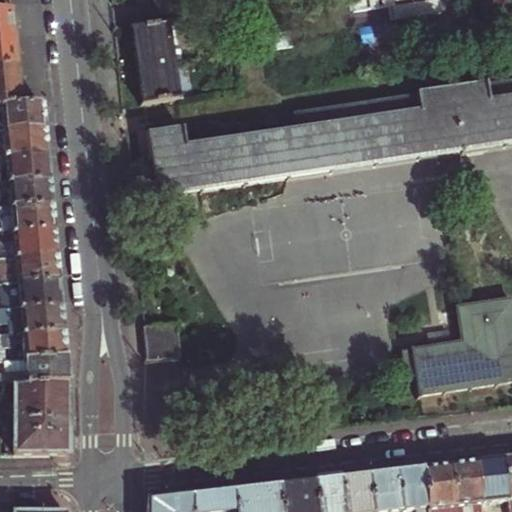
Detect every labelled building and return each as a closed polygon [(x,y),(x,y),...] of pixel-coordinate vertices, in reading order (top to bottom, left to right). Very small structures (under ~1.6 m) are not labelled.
[(353,0),(355,12),(394,6),(396,21),(440,16),(437,0),(353,0)] [(0,37),(14,36),(12,18),(11,9),(0,10),(0,37)] [(168,34),(130,40),(138,92),(143,118),(179,112),(168,34)] [(0,65),(17,64),(17,59),(15,43),(14,36),(0,37),(0,65)] [(17,64),(0,65),(0,107),(22,105),(21,99),(19,80),(17,64)] [(511,103),(511,85),(298,121),(300,138),(433,117),(511,103)] [(22,105),(0,107),(0,133),(3,133),(44,130),(43,123),(42,103),(22,105)] [(511,103),(433,117),(441,165),(511,152),(511,103)] [(157,214),(309,187),(441,165),(433,117),(300,138),(186,157),(183,140),(146,146),(157,214)] [(46,148),(44,130),(3,133),(0,133),(0,144),(4,144),(5,158),(47,154),(46,148)] [(47,154),(5,158),(0,158),(0,167),(6,167),(8,184),(49,180),(48,172),(47,154)] [(49,180),(8,184),(0,184),(0,195),(2,193),(8,192),(10,209),(51,205),(51,198),(49,180)] [(51,205),(10,209),(0,210),(0,235),(54,230),(53,223),(51,205)] [(54,230),(0,235),(0,260),(56,255),(56,248),(54,230)] [(58,274),(56,255),(0,260),(0,282),(0,287),(59,281),(58,274)] [(59,281),(0,287),(0,286),(0,298),(1,299),(3,312),(61,307),(60,299),(59,281)] [(472,338),(403,346),(404,361),(404,362),(413,361),(415,375),(417,393),(511,382),(511,296),(468,302),(472,338)] [(61,307),(3,312),(0,312),(0,324),(8,324),(9,337),(63,332),(63,324),(61,307)] [(177,325),(142,328),(146,364),(181,361),(177,325)] [(24,361),(66,358),(65,352),(63,332),(9,337),(0,338),(0,345),(1,345),(1,351),(13,350),(17,345),(22,344),(24,361)] [(0,388),(14,388),(68,383),(68,375),(66,358),(24,361),(25,374),(5,376),(0,376),(0,388)] [(4,363),(5,376),(25,374),(24,361),(4,363)] [(407,376),(415,375),(413,361),(404,362),(404,361),(400,371),(407,376)] [(68,383),(14,388),(14,456),(68,456),(68,425),(68,399),(68,383)] [(508,511),(511,511),(511,459),(502,461),(508,511)] [(475,464),(480,507),(480,511),(491,511),(491,505),(507,504),(502,461),(490,462),(475,464)] [(480,511),(480,507),(475,464),(465,465),(449,467),(453,510),(453,511),(480,511)] [(453,511),(453,510),(449,467),(437,468),(422,470),(427,511),(453,511)] [(406,472),(397,473),(401,511),(410,511),(416,511),(427,511),(422,470),(406,472)] [(401,511),(397,473),(383,475),(368,477),(372,511),(401,511)] [(343,511),(372,511),(368,477),(354,478),(340,480),(343,511)] [(314,483),(316,511),(343,511),(340,480),(327,481),(314,483)] [(316,511),(314,483),(298,485),(279,487),(281,511),(316,511)] [(281,511),(279,487),(183,498),(146,502),(146,511),(281,511)]
